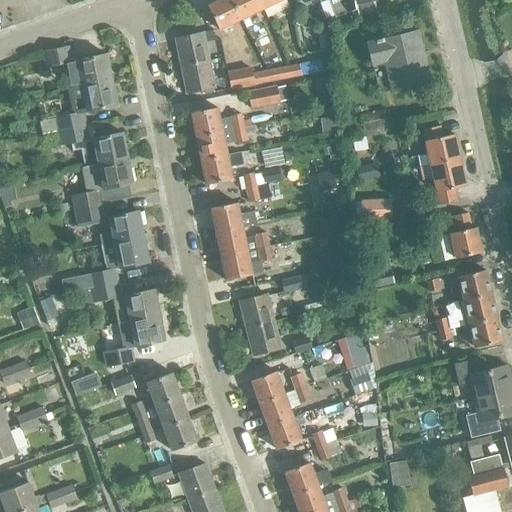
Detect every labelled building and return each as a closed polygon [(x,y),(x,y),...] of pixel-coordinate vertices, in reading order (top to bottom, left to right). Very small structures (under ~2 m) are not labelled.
[(219,30),(241,19),(231,0),(215,0),(206,5),(219,30)] [(231,0),(241,19),(263,9),(258,0),(231,0)] [(258,0),(263,9),(281,0),(258,0)] [(353,0),(356,17),(380,15),(377,0),(353,0)] [(377,94),(415,86),(429,84),(418,31),(366,42),(377,94)] [(181,67),(210,60),(204,32),(174,38),(181,67)] [(66,88),(111,80),(106,53),(72,60),(69,46),(43,52),(46,68),(62,65),(66,88)] [(210,60),(181,67),(186,93),(215,87),(210,60)] [(319,60),(253,73),(255,85),(321,72),(319,60)] [(55,117),(58,131),(87,125),(85,111),(116,105),(111,80),(66,88),(71,114),(55,117)] [(249,108),(279,102),(288,100),(285,84),(276,86),(246,91),(249,108)] [(220,119),(218,107),(190,112),(196,138),(245,128),(241,113),(230,115),(230,117),(220,119)] [(389,115),(360,120),(363,137),(392,131),(389,115)] [(335,116),(327,117),(328,130),(336,130),(335,116)] [(87,125),(58,131),(60,146),(68,144),(71,144),(73,151),(84,149),(87,166),(127,158),(122,132),(90,138),(87,125)] [(419,167),(459,158),(454,133),(442,136),(439,126),(420,130),(426,153),(417,155),(419,167)] [(245,128),(196,138),(200,160),(227,155),(227,154),(225,143),(235,141),(235,143),(248,141),(245,128)] [(205,185),(232,179),(230,167),(243,165),(240,152),(227,154),(227,155),(200,160),(205,185)] [(73,209),(100,204),(98,190),(132,184),(127,158),(87,166),(80,168),(85,193),(70,195),(73,209)] [(459,158),(419,167),(422,181),(431,179),(437,205),(456,201),(453,188),(465,185),(459,158)] [(358,181),(379,177),(376,162),(355,167),(358,181)] [(0,166),(0,184),(16,180),(10,163),(0,166)] [(319,192),(336,188),(332,170),(315,173),(319,192)] [(245,189),(257,186),(254,172),(242,175),(245,189)] [(14,183),(0,185),(0,197),(4,208),(12,207),(11,201),(17,200),(14,183)] [(257,186),(245,189),(247,203),(259,200),(271,198),(267,184),(257,186)] [(390,200),(360,201),(360,220),(390,219),(390,200)] [(210,208),(215,232),(242,227),(242,226),(254,224),(252,212),(239,214),(237,202),(210,208)] [(100,204),(73,209),(75,223),(103,218),(100,204)] [(110,233),(99,235),(101,245),(142,237),(137,211),(107,217),(110,233)] [(438,236),(441,249),(443,261),(453,258),(481,252),(476,228),(470,229),(467,211),(453,214),(457,231),(438,236)] [(215,232),(220,256),(268,246),(266,233),(244,238),(242,227),(215,232)] [(273,244),(290,241),(288,227),(270,230),(273,244)] [(142,237),(101,245),(106,270),(117,268),(147,262),(142,237)] [(252,274),(250,263),(270,258),(268,246),(220,256),(225,280),(252,274)] [(388,258),(363,263),(366,274),(368,289),(393,283),(390,270),(388,258)] [(301,260),(277,265),(280,277),(303,272),(301,260)] [(106,270),(59,278),(63,293),(87,290),(87,289),(120,282),(117,268),(106,270)] [(463,303),(491,297),(484,270),(456,276),(463,303)] [(304,276),(280,282),(282,293),(307,287),(304,276)] [(437,279),(425,282),(427,292),(439,290),(437,279)] [(87,289),(87,290),(88,304),(122,296),(120,282),(87,289)] [(375,301),(403,295),(400,284),(373,290),(375,301)] [(128,321),(159,315),(154,290),(123,296),(128,321)] [(245,329),(274,321),(267,293),(238,300),(245,329)] [(467,325),(495,318),(491,297),(463,303),(467,325)] [(19,321),(35,315),(31,306),(16,312),(19,321)] [(121,348),(133,346),(164,340),(159,315),(128,321),(117,323),(121,348)] [(446,318),(435,321),(438,333),(449,331),(446,318)] [(495,318),(467,325),(472,348),(501,341),(495,318)] [(274,321),(245,329),(252,355),(281,348),(274,321)] [(449,331),(438,333),(440,340),(451,338),(449,331)] [(359,333),(345,337),(350,354),(343,356),(347,369),(368,363),(359,333)] [(307,337),(290,343),(294,353),(311,348),(307,337)] [(134,363),(131,348),(101,351),(104,368),(134,363)] [(472,398),(511,389),(511,380),(509,365),(486,369),(483,357),(453,363),(458,386),(469,384),(472,398)] [(24,360),(12,365),(17,379),(29,374),(24,360)] [(12,365),(0,369),(0,376),(1,378),(3,384),(17,379),(12,365)] [(74,391),(101,385),(98,371),(71,377),(74,391)] [(259,403),(285,393),(277,371),(251,381),(259,403)] [(293,391),(305,386),(300,372),(289,378),(293,391)] [(115,397),(135,388),(130,374),(109,382),(115,397)] [(154,408),(180,398),(171,374),(145,383),(154,408)] [(354,394),(372,388),(368,374),(349,380),(354,394)] [(298,404),(311,400),(305,386),(293,391),(285,393),(259,403),(268,427),(294,417),(289,405),(298,403),(298,404)] [(511,389),(472,398),(476,414),(466,416),(470,437),(499,431),(497,418),(511,414),(511,389)] [(162,428),(188,419),(180,398),(154,408),(162,428)] [(131,405),(130,405),(132,411),(133,415),(145,411),(143,407),(141,401),(131,405)] [(28,412),(33,426),(48,421),(42,406),(28,412)] [(145,411),(133,415),(140,434),(141,436),(152,431),(152,429),(145,411)] [(19,431),(33,426),(28,412),(14,417),(19,431)] [(294,417),(268,427),(276,448),(302,439),(294,417)] [(188,419),(162,428),(170,449),(195,440),(188,419)] [(8,427),(0,430),(0,458),(17,452),(8,427)] [(337,440),(332,429),(322,433),(322,430),(310,435),(315,449),(337,440)] [(152,431),(141,436),(144,444),(144,443),(155,439),(152,431)] [(466,511),(499,511),(494,490),(508,486),(504,470),(511,468),(511,434),(503,437),(509,463),(500,465),(498,456),(484,460),(480,444),(468,447),(472,462),(470,462),(473,475),(467,477),(472,496),(462,498),(466,511)] [(327,444),(315,449),(320,461),(331,457),(341,453),(337,440),(327,444)] [(393,488),(410,486),(405,460),(388,463),(393,488)] [(186,499),(214,489),(205,463),(176,474),(186,499)] [(293,495),(319,486),(332,481),(329,473),(325,471),(315,475),(310,463),(284,472),(293,495)] [(173,477),(169,464),(148,471),(152,484),(173,477)] [(375,487),(387,485),(384,465),(372,467),(375,487)] [(29,482),(0,492),(0,496),(5,511),(20,511),(38,505),(46,503),(42,494),(38,496),(37,494),(34,495),(29,482)] [(63,504),(77,499),(72,485),(57,490),(63,504)] [(298,511),(314,511),(327,507),(323,496),(319,486),(293,495),(298,511)] [(332,492),(323,496),(327,507),(336,505),(347,501),(342,488),(331,492),(332,492)] [(222,511),(214,489),(186,499),(190,511),(222,511)] [(48,510),(63,504),(57,490),(43,495),(48,510)] [(336,505),(327,507),(328,511),(350,511),(347,501),(336,505)]
